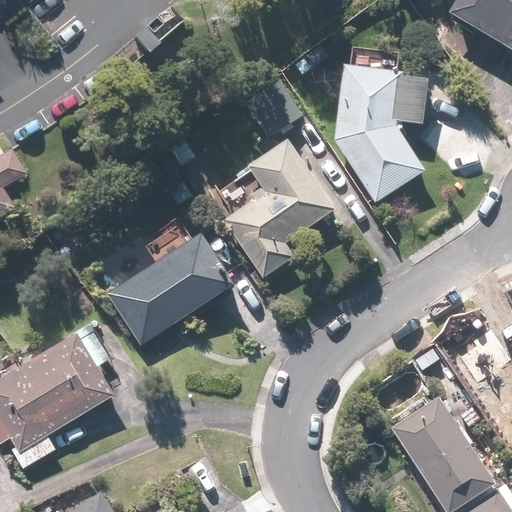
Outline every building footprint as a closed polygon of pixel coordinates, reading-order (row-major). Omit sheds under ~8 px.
[(511,0),(461,0),(455,11),(511,44),(511,0)] [(353,46),(341,142),(380,201),(432,167),(406,127),(406,122),(431,125),(437,76),(404,72),(406,53),(353,46)] [(283,79),(249,105),(274,139),(308,113),(283,79)] [(189,135),(171,148),(185,167),(203,153),(189,135)] [(270,188),(229,219),(271,277),(300,256),(291,244),(342,207),(294,140),(255,168),(270,188)] [(165,261),(114,291),(148,345),(243,284),(232,266),(240,260),(230,244),(222,249),(211,232),(201,239),(184,213),(149,236),(165,261)] [(0,371),(0,434),(6,445),(15,440),(31,468),(62,450),(53,435),(123,394),(105,364),(118,356),(99,322),(23,367),(19,360),(0,371)] [(511,366),(494,369),(499,421),(511,419),(511,366)] [(442,396),(396,428),(455,511),(511,511),(511,483),(510,480),(504,485),(442,396)] [(175,511),(169,502),(153,511),(123,511),(108,488),(70,511),(175,511)]
